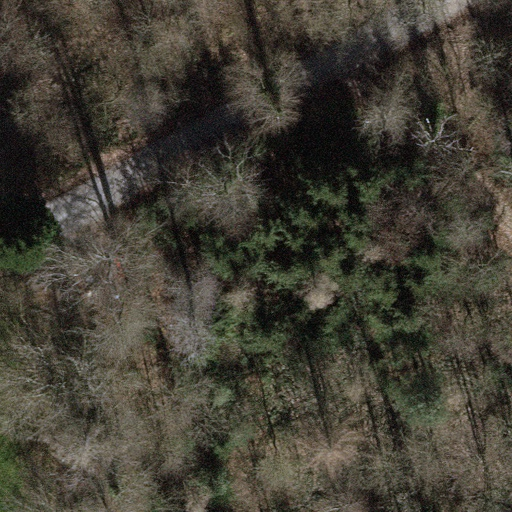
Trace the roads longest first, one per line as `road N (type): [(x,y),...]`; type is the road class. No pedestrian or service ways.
road 1 (track): [(0,234),(107,189),(437,0)]
road 2 (track): [(344,55),(511,223)]
